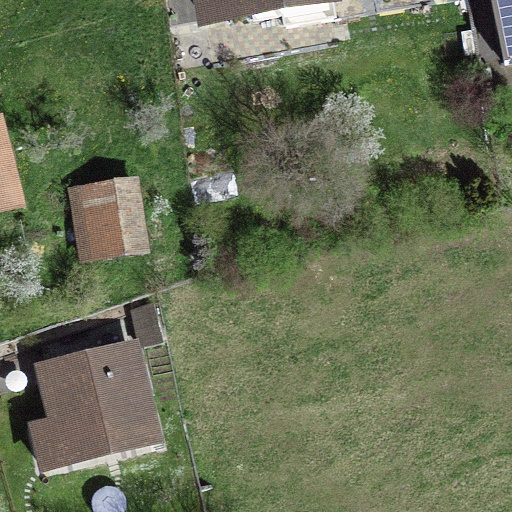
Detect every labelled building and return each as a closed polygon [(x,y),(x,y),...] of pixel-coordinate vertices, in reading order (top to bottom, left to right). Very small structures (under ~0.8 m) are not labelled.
[(202,0),(207,22),(282,9),(285,29),(333,21),(329,0),(202,0)] [(511,0),(491,0),(504,64),(511,62),(511,0)] [(0,210),(16,206),(0,145),(0,210)] [(74,192),(84,263),(143,255),(133,184),(74,192)] [(35,433),(43,469),(153,442),(132,350),(59,368),(62,380),(46,384),(57,428),(35,433)]
